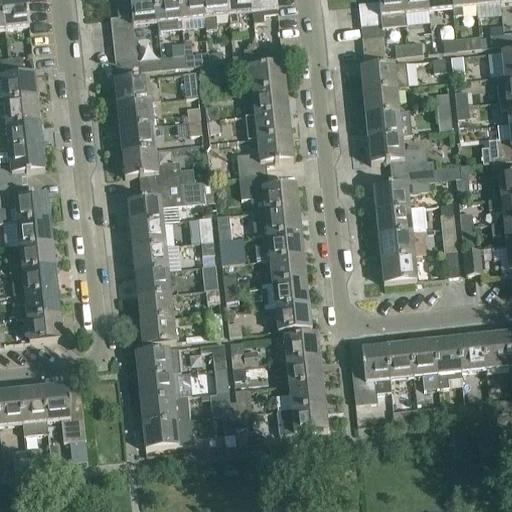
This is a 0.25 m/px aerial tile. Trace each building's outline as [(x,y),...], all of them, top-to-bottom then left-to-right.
[(26,0),(1,0),(5,33),(29,30),(26,0)] [(156,27),(153,0),(115,0),(118,21),(132,19),(133,29),(156,27)] [(178,0),(153,0),(156,27),(181,24),(178,0)] [(201,0),(178,0),(181,24),(204,22),(201,0)] [(227,0),(201,0),(204,22),(205,34),(216,33),(215,21),(229,19),(227,0)] [(255,30),(251,0),(227,0),(229,19),(230,29),(240,28),(239,18),(252,17),(253,30),(255,30)] [(251,0),(255,30),(264,29),(263,23),(277,21),(275,0),(251,0)] [(406,17),(403,0),(378,0),(379,5),(380,18),(380,20),(382,19),(383,29),(407,27),(406,17)] [(429,15),(427,0),(403,0),(406,17),(429,15)] [(452,12),(451,0),(427,0),(429,15),(452,12)] [(475,0),(451,0),(452,12),(453,20),(463,19),(462,11),(477,10),(475,0)] [(499,0),(475,0),(477,10),(478,20),(487,19),(486,9),(501,7),(499,0)] [(379,5),(358,8),(360,20),(380,18),(379,5)] [(380,20),(380,18),(360,20),(361,31),(383,29),(382,19),(380,20)] [(132,19),(118,21),(110,21),(112,33),(133,31),(133,29),(132,19)] [(383,29),(361,31),(362,42),(384,40),(383,29)] [(133,31),(112,33),(113,44),(134,42),(133,31)] [(506,50),(505,38),(491,39),(493,51),(506,50)] [(385,52),(384,40),(362,42),(363,54),(385,52)] [(480,41),(456,43),(457,55),(481,53),(480,42),(480,41)] [(134,42),(113,44),(114,55),(135,53),(134,42)] [(457,55),(456,43),(443,44),(445,56),(457,55)] [(407,48),(409,60),(422,59),(420,47),(407,48)] [(409,60),(407,48),(395,50),(396,62),(409,60)] [(386,63),(385,52),(363,54),(364,65),(386,63)] [(136,65),(135,53),(114,55),(115,67),(136,65)] [(272,53),(258,54),(259,65),(273,64),(272,53)] [(259,65),(258,54),(245,55),(245,66),(259,65)] [(504,81),(511,80),(511,55),(501,56),(504,81)] [(224,56),(208,58),(210,69),(225,68),(224,56)] [(208,58),(185,60),(186,72),(210,69),(208,58)] [(186,72),(185,60),(160,63),(161,74),(186,72)] [(464,60),(453,62),(454,76),(465,75),(464,60)] [(8,64),(9,75),(23,74),(22,62),(8,64)] [(161,74),(160,63),(136,65),(138,76),(161,74)] [(447,63),(435,64),(437,78),(449,77),(447,63)] [(0,76),(9,75),(8,64),(0,64),(0,76)] [(138,76),(136,65),(115,67),(116,79),(138,76)] [(252,94),(285,91),(283,67),(250,71),(252,94)] [(363,95),(395,92),(393,68),(360,71),(363,95)] [(214,77),(203,78),(204,90),(216,89),(214,77)] [(34,78),(0,81),(0,104),(2,105),(37,101),(34,78)] [(196,79),(185,80),(187,101),(198,100),(196,79)] [(117,109),(150,105),(147,81),(114,85),(117,109)] [(285,91),(252,94),(255,118),(288,115),(285,91)] [(395,92),(363,95),(365,120),(398,116),(395,92)] [(457,108),(468,107),(467,94),(456,95),(457,108)] [(438,112),(449,111),(448,96),(436,97),(438,112)] [(37,101),(2,105),(5,129),(39,125),(37,101)] [(152,129),(150,105),(117,109),(119,132),(152,129)] [(469,119),(468,107),(457,108),(458,120),(469,119)] [(452,134),(449,111),(438,112),(440,135),(452,134)] [(207,123),(219,122),(218,112),(206,113),(207,123)] [(189,125),(201,124),(200,114),(188,115),(189,125)] [(290,138),(288,115),(255,118),(246,119),(248,142),(257,141),(290,138)] [(400,139),(398,116),(365,120),(368,143),(400,139)] [(219,122),(207,123),(208,134),(220,133),(219,122)] [(201,124),(189,125),(190,136),(202,135),(201,124)] [(42,149),(39,125),(5,129),(8,153),(42,149)] [(498,130),(500,145),(481,147),(483,168),(491,167),(511,165),(511,128),(509,129),(498,130)] [(155,152),(152,129),(119,132),(122,155),(155,152)] [(290,138),(257,141),(259,156),(237,159),(240,182),(267,179),(265,167),(274,166),(274,167),(278,166),(278,165),(293,164),(290,138)] [(402,155),(400,139),(368,143),(371,168),(385,166),(385,168),(390,167),(389,166),(398,165),(400,178),(435,174),(459,171),(458,160),(425,164),(424,153),(402,155)] [(45,175),(42,149),(8,153),(0,153),(0,190),(18,188),(17,178),(26,177),(26,178),(30,177),(30,176),(45,175)] [(157,168),(155,152),(122,155),(124,182),(139,180),(139,181),(144,181),(143,180),(152,179),(153,190),(201,185),(199,174),(180,176),(179,165),(157,168)] [(511,165),(491,167),(492,180),(499,180),(501,203),(511,201),(511,165)] [(435,174),(400,178),(401,189),(392,190),(392,189),(388,189),(388,190),(373,192),(376,218),(419,213),(418,203),(408,205),(408,199),(429,197),(427,184),(436,183),(435,174)] [(267,179),(240,182),(242,203),(252,202),(253,216),(298,212),(296,188),(281,190),(281,188),(277,189),(277,190),(268,191),(267,179)] [(468,179),(456,181),(458,195),(469,193),(468,179)] [(205,185),(201,185),(153,190),(155,203),(146,204),(146,203),(142,203),(142,204),(127,206),(130,231),(162,227),(161,212),(207,207),(205,185)] [(0,227),(16,226),(50,222),(47,198),(33,200),(32,199),(28,199),(28,200),(20,201),(18,188),(0,190),(0,227)] [(511,201),(501,203),(489,204),(490,213),(502,212),(504,227),(511,226),(511,201)] [(298,212),(253,216),(254,228),(266,227),(267,239),(301,236),(298,212)] [(423,213),(419,213),(376,218),(378,241),(412,238),(425,236),(423,213)] [(462,232),(473,231),(472,215),(460,217),(462,232)] [(443,234),(456,233),(454,217),(441,218),(443,234)] [(221,244),(233,243),(231,221),(218,223),(221,244)] [(52,247),(50,222),(16,226),(19,251),(52,247)] [(213,245),(211,224),(210,222),(190,224),(192,247),(203,246),(213,245)] [(511,226),(504,227),(492,228),(493,239),(505,238),(506,251),(511,250),(511,226)] [(165,250),(162,227),(130,231),(132,254),(165,250)] [(473,231),(462,232),(463,241),(474,240),(473,231)] [(458,253),(456,233),(443,234),(446,255),(458,253)] [(301,236),(267,239),(262,240),(263,250),(256,251),(257,264),(270,262),(303,259),(301,236)] [(412,238),(378,241),(381,265),(414,262),(412,238)] [(235,266),(233,243),(221,244),(223,268),(235,266)] [(215,262),(213,245),(203,246),(205,263),(215,262)] [(52,247),(19,251),(22,274),(55,271),(52,247)] [(167,274),(165,250),(132,254),(135,278),(167,274)] [(463,255),(466,279),(482,278),(479,254),(463,255)] [(457,256),(445,257),(447,282),(460,280),(457,256)] [(303,259),(270,262),(272,287),(306,283),(303,259)] [(414,262),(381,265),(383,289),(426,284),(425,269),(415,270),(414,262)] [(55,271),(22,274),(11,275),(13,298),(24,297),(57,294),(55,271)] [(170,297),(167,274),(135,278),(137,301),(170,297)] [(225,292),(238,290),(237,279),(224,280),(225,292)] [(205,294),(219,292),(217,281),(204,282),(205,294)] [(308,307),(306,283),(272,287),(262,288),(265,312),(275,310),(308,307)] [(238,290),(225,292),(226,304),(239,303),(238,290)] [(220,305),(219,292),(205,294),(207,306),(220,305)] [(60,318),(57,294),(24,297),(27,322),(60,318)] [(170,297),(137,301),(140,325),(172,322),(170,297)] [(311,332),(308,307),(275,310),(277,336),(311,332)] [(221,316),(210,317),(212,342),(222,340),(221,316)] [(63,343),(60,318),(27,322),(29,346),(63,343)] [(172,322),(140,325),(142,350),(175,347),(172,322)] [(242,327),(229,328),(230,343),(243,342),(242,327)] [(317,338),(285,341),(278,342),(279,354),(286,353),(288,365),(320,361),(317,338)] [(508,372),(504,338),(481,340),(484,374),(508,372)] [(481,340),(457,343),(461,377),(484,374),(481,340)] [(461,377),(457,343),(433,345),(438,393),(447,392),(446,378),(447,378),(461,377)] [(433,345),(408,348),(412,382),(427,380),(429,394),(438,393),(433,345)] [(234,370),(247,369),(246,363),(245,346),(232,348),(234,370)] [(214,372),(228,371),(226,348),(202,350),(203,358),(213,357),(214,372)] [(412,382),(408,348),(385,350),(389,384),(412,382)] [(389,384),(385,350),(362,353),(363,368),(362,368),(362,372),(363,372),(364,381),(352,382),(355,410),(379,407),(378,400),(390,398),(389,384)] [(138,380),(170,377),(168,354),(135,357),(138,380)] [(322,385),(320,361),(288,365),(290,389),(322,385)] [(259,362),(246,363),(247,369),(247,370),(259,369),(259,362)] [(247,369),(234,370),(235,382),(248,380),(247,370),(247,369)] [(228,371),(214,372),(217,397),(231,395),(228,371)] [(170,377),(138,380),(140,405),(173,401),(170,377)] [(322,385),(290,389),(293,412),(325,409),(322,385)] [(68,389),(41,392),(44,423),(62,422),(66,462),(87,460),(83,416),(70,417),(69,408),(71,408),(70,404),(69,404),(68,389)] [(44,423),(41,392),(18,394),(21,426),(44,423)] [(0,427),(21,426),(18,394),(0,396),(0,427)] [(238,406),(234,407),(235,418),(248,417),(253,416),(251,394),(237,396),(238,406)] [(175,418),(173,401),(140,405),(143,428),(186,423),(186,417),(175,418)] [(511,415),(511,405),(511,404),(499,405),(501,417),(511,415)] [(235,418),(234,407),(221,408),(223,420),(235,418)] [(478,407),(464,408),(465,421),(479,419),(478,407)] [(465,421),(464,408),(451,410),(453,422),(465,421)] [(325,409),(293,412),(293,414),(277,415),(280,440),(328,435),(325,409)] [(431,412),(416,414),(417,426),(432,424),(431,412)] [(417,426),(416,414),(392,416),(394,428),(417,426)] [(248,417),(235,418),(237,433),(250,432),(248,417)] [(235,418),(223,420),(224,435),(237,433),(235,418)] [(186,423),(143,428),(145,454),(189,449),(186,423)] [(39,452),(26,453),(27,466),(40,464),(39,452)] [(26,453),(12,455),(13,467),(27,466),(26,453)] [(58,459),(51,460),(52,470),(53,470),(59,469),(58,459)]
